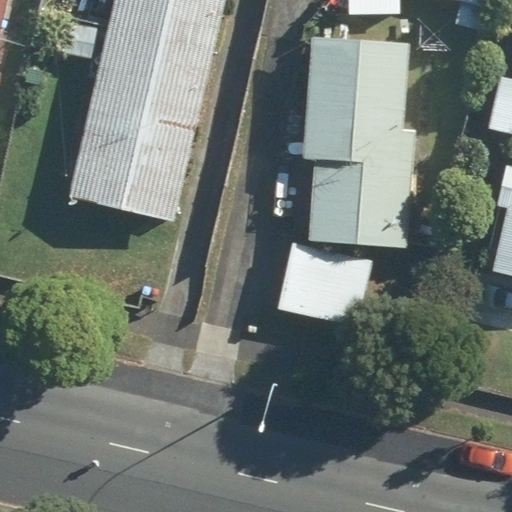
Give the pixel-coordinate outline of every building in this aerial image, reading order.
[(0,0),(0,37),(8,0),(0,0)] [(230,0),(120,0),(75,204),(181,228),(230,0)] [(484,0),(443,0),(439,22),(479,30),(484,0)] [(413,44),(318,41),(311,246),(418,249),(422,131),(410,131),(413,44)] [(511,73),(503,71),(489,129),(511,134),(511,201),(494,275),(511,279),(511,73)] [(311,246),(300,244),(286,313),(366,328),(379,259),(311,246)]
